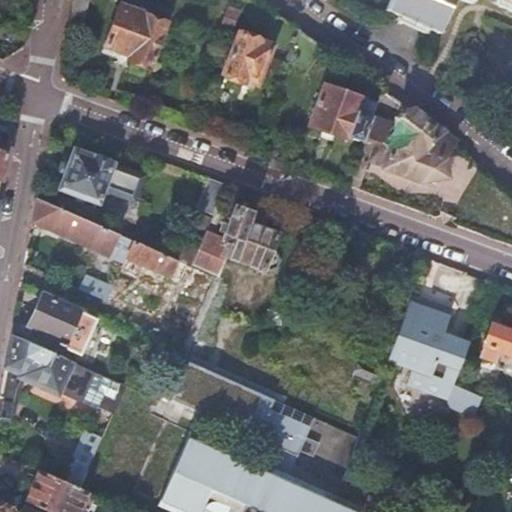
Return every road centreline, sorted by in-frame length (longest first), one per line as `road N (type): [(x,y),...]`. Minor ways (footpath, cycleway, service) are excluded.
road 1 (residential): [(511,270),(32,93)]
road 2 (residential): [(511,168),(283,0)]
road 3 (residential): [(32,93),(0,260)]
